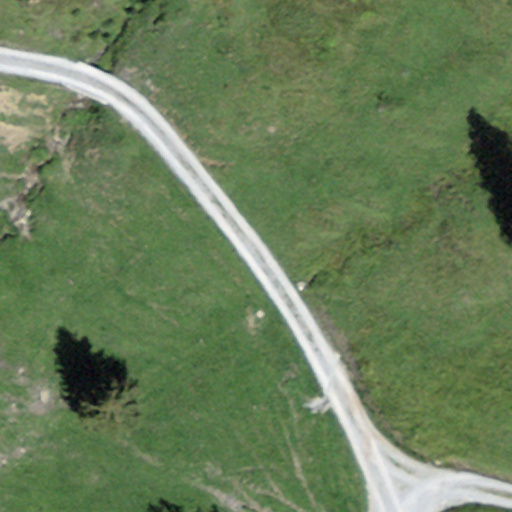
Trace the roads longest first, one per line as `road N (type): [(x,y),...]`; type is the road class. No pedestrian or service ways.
road 1 (track): [(358,432),(47,34),(0,19)]
road 2 (track): [(358,432),(431,481),(511,498)]
